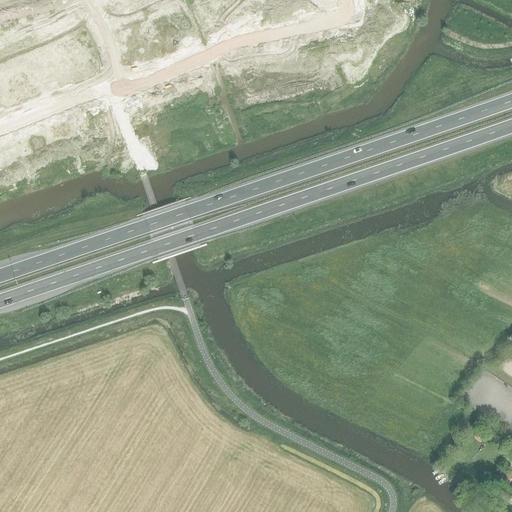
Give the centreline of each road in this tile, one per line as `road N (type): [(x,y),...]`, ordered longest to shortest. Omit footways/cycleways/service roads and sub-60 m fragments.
road 1 (trunk): [(511,101),(0,276)]
road 2 (trunk): [(0,301),(511,127)]
road 3 (track): [(125,82),(275,31),(332,22),(347,0)]
